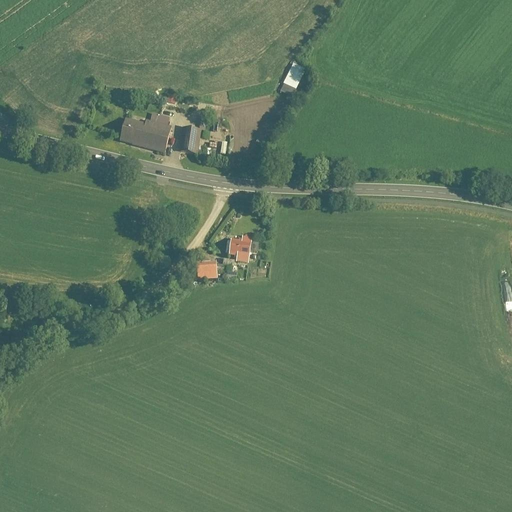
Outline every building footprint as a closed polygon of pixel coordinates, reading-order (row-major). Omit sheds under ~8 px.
[(296,64),(285,88),(297,93),(308,70),(296,64)] [(168,122),(152,119),(150,128),(166,132),(168,122)] [(127,124),(120,146),(165,158),(171,136),(127,124)] [(183,133),(180,157),(197,159),(200,135),(183,133)] [(228,259),(237,260),(237,265),(248,267),(250,247),(230,245),(228,259)] [(237,276),(233,276),(234,268),(218,265),(216,275),(227,277),(226,283),(236,284),(237,276)]
